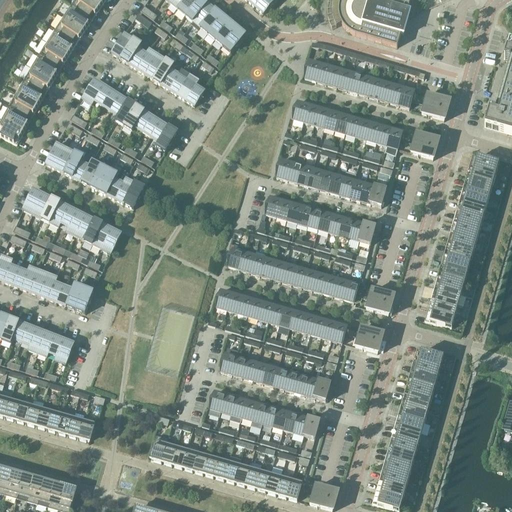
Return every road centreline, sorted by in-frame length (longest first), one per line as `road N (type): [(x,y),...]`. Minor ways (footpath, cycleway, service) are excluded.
road 1 (residential): [(426,230),(258,181),(240,224)]
road 2 (residential): [(370,425),(197,376)]
road 3 (residential): [(453,136),(492,4)]
road 4 (residential): [(23,171),(91,55)]
road 5 (residential): [(91,55),(204,127)]
road 6 (residential): [(397,331),(511,367)]
